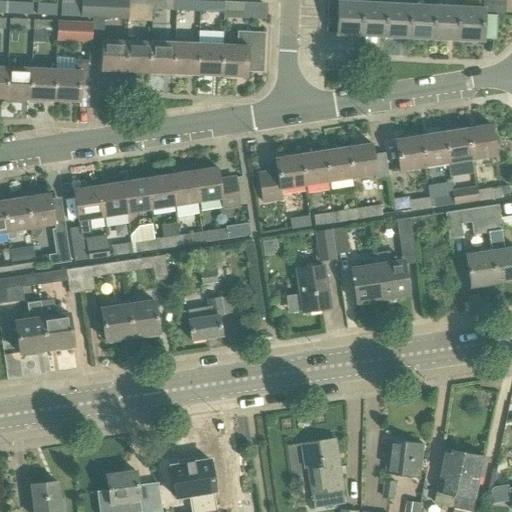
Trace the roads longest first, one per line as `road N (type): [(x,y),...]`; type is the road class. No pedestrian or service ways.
road 1 (tertiary): [(0,417),(511,339)]
road 2 (residential): [(284,112),(0,155)]
road 3 (residential): [(511,77),(284,112)]
